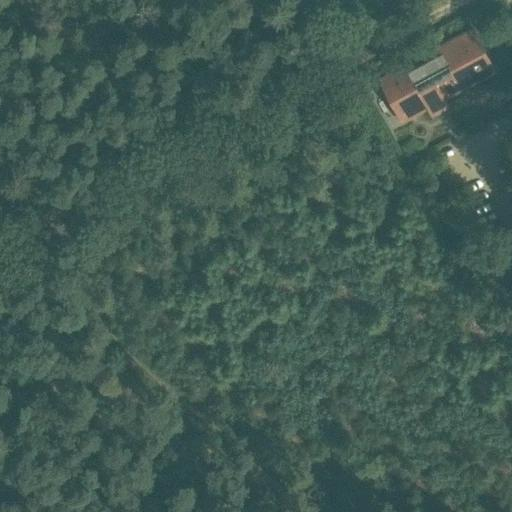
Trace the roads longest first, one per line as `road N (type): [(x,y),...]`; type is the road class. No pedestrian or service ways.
road 1 (track): [(455,0),(0,238)]
road 2 (track): [(0,154),(98,311),(297,487)]
